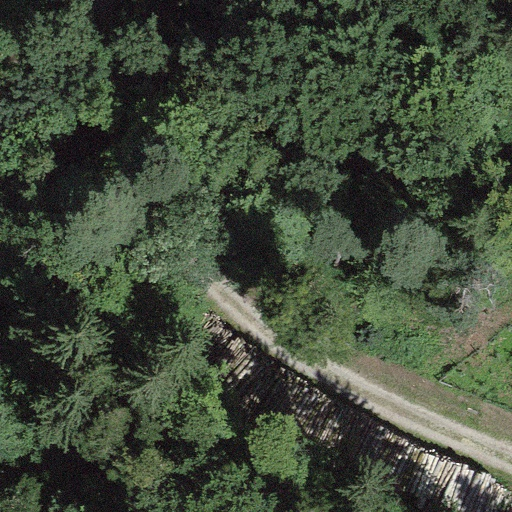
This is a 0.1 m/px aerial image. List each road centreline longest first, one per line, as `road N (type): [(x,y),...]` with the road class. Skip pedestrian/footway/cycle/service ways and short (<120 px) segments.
road 1 (track): [(0,277),(202,361),(511,472)]
road 2 (track): [(202,361),(110,0)]
